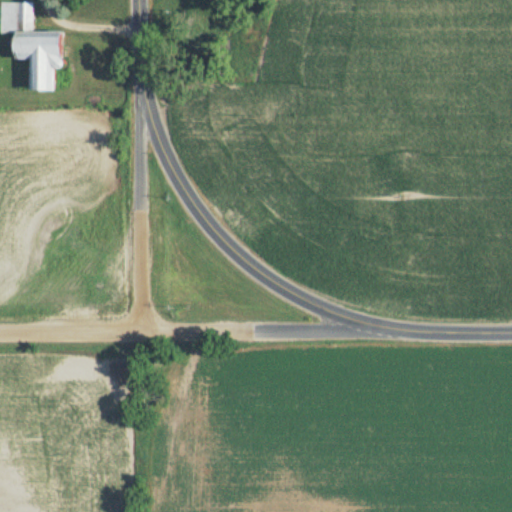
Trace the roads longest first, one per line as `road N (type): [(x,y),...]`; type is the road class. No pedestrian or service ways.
road 1 (residential): [(511,323),(0,325)]
road 2 (residential): [(145,102),(174,175),(232,246),(306,298),(384,323)]
road 3 (residential): [(98,325),(129,270),(135,239),(143,0)]
